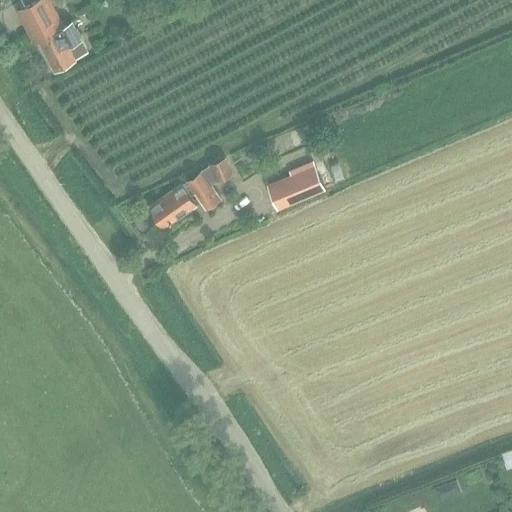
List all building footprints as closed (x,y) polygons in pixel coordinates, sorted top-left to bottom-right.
[(74,57),(83,53),(76,40),(80,38),(71,22),(66,14),(70,12),(63,0),(39,0),(23,9),(34,31),(54,68),(74,58),(74,57)] [(330,114),(319,118),(324,130),(335,125),(330,114)] [(174,188),(148,206),(163,227),(196,204),(190,195),(195,192),(206,208),(221,199),(210,183),(216,179),(232,172),(225,157),(209,163),(210,164),(201,170),(175,188),(174,188)] [(274,206),(325,191),(315,159),(288,167),(290,175),(267,181),(274,206)] [(456,479),(445,483),(450,495),(461,491),(456,479)]
